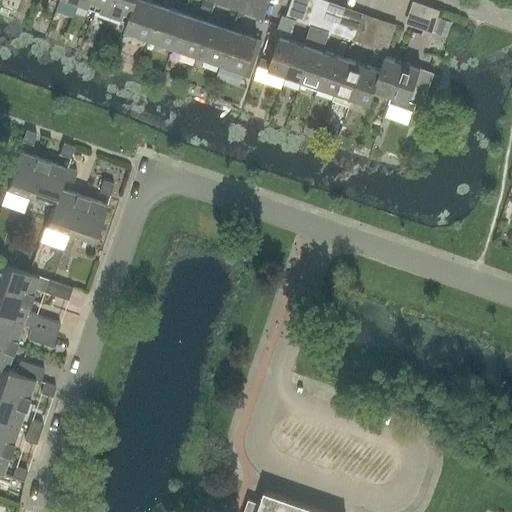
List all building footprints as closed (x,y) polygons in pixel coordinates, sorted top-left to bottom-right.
[(98,0),(79,0),(79,4),(95,9),(98,0)] [(117,0),(98,0),(95,9),(112,15),(117,0)] [(117,0),(112,15),(128,21),(129,21),(136,0),(117,0)] [(162,4),(150,0),(136,0),(129,21),(128,21),(126,29),(150,38),(162,4)] [(264,18),(270,0),(256,0),(252,14),(264,18)] [(317,0),(310,23),(320,27),(330,1),(327,0),(317,0)] [(330,1),(320,27),(332,31),(341,5),(330,1)] [(414,1),(410,12),(437,21),(441,10),(414,1)] [(150,38),(174,46),(186,12),(162,4),(150,38)] [(298,19),(302,10),(291,6),(287,16),(298,19)] [(357,29),(363,12),(352,9),(343,35),(353,38),(357,29)] [(198,54),(210,20),(186,12),(174,46),(198,54)] [(375,16),(363,12),(357,29),(353,38),(365,43),(375,16)] [(268,68),(286,74),(297,41),(291,39),(297,20),(283,15),(276,35),(279,36),(268,68)] [(222,62),(233,29),(210,20),(198,54),(222,62)] [(387,50),(396,24),(385,20),(377,46),(387,50)] [(297,41),(286,74),(302,80),(320,28),(312,25),(305,44),(297,41)] [(302,80),(319,85),(330,52),(325,50),(331,31),(320,28),(302,80)] [(258,37),(233,29),(222,62),(247,71),(258,37)] [(347,58),(330,52),(319,85),(336,91),(347,58)] [(374,88),(375,89),(391,94),(403,61),(385,54),(380,69),(374,88)] [(363,64),(347,58),(336,91),(333,100),(350,106),(352,97),(363,64)] [(403,61),(391,94),(392,94),(389,103),(413,112),(417,101),(410,98),(421,67),(403,61)] [(380,69),(363,64),(352,97),(370,103),(375,89),(374,88),(380,69)] [(37,134),(27,131),(23,142),(34,146),(37,134)] [(75,146),(65,143),(61,155),(71,158),(75,146)] [(6,189),(31,197),(44,159),(20,150),(6,189)] [(61,187),(65,177),(68,167),(44,159),(31,197),(53,205),(54,205),(60,187),(61,187)] [(68,167),(65,177),(75,181),(78,171),(68,167)] [(115,184),(104,180),(100,191),(111,195),(115,184)] [(84,195),(61,187),(60,187),(54,205),(53,205),(46,226),(70,234),(84,195)] [(84,195),(70,234),(94,243),(108,203),(84,195)] [(1,263),(0,265),(0,289),(31,300),(39,276),(1,263)] [(73,288),(49,280),(45,292),(68,300),(73,288)] [(31,300),(0,289),(0,315),(23,323),(56,335),(60,324),(27,312),(31,300)] [(0,340),(15,346),(23,324),(23,323),(0,315),(0,340)] [(29,339),(52,347),(56,335),(23,323),(23,324),(33,328),(29,339)] [(7,369),(15,346),(0,340),(0,366),(7,369)] [(21,360),(17,372),(36,379),(40,381),(45,368),(21,360)] [(0,393),(28,403),(36,379),(17,372),(7,369),(0,366),(0,393)] [(56,387),(45,383),(42,393),(53,397),(56,387)] [(0,419),(20,426),(28,403),(0,393),(0,419)] [(0,444),(12,449),(20,426),(0,419),(0,444)] [(33,420),(30,429),(40,433),(44,424),(33,420)] [(26,440),(37,444),(40,433),(30,429),(26,440)] [(12,449),(0,444),(0,472),(3,474),(12,449)] [(28,471),(17,467),(14,478),(24,481),(28,471)] [(329,511),(267,491),(262,504),(250,499),(245,511),(329,511)]
